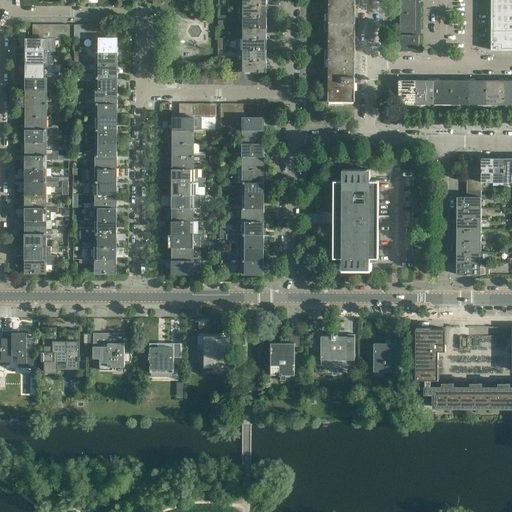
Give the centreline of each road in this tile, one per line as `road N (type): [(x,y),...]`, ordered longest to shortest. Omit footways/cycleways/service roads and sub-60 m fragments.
road 1 (residential): [(140,94),(135,13),(0,12)]
road 2 (residential): [(139,298),(140,94)]
road 3 (residential): [(292,298),(293,139)]
road 4 (residential): [(445,298),(445,141)]
road 5 (residential): [(140,94),(293,95)]
road 6 (tertiary): [(292,298),(445,298)]
road 7 (tertiary): [(139,298),(292,298)]
road 8 (residential): [(511,64),(369,66)]
road 9 (tertiary): [(0,297),(139,298)]
